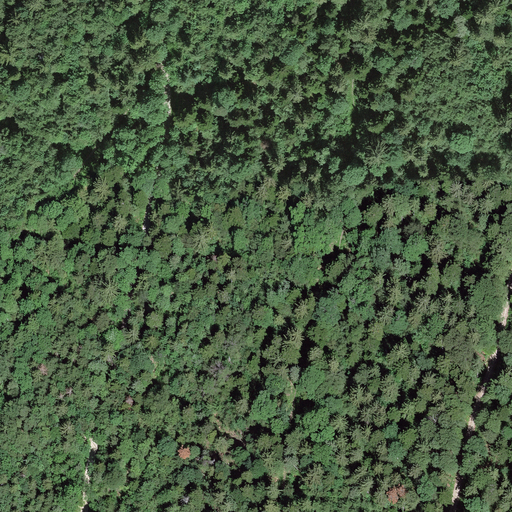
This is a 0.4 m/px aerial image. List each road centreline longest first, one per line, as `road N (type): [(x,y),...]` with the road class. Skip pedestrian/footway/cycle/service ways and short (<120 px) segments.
road 1 (track): [(177,0),(165,145),(84,511)]
road 2 (track): [(511,325),(446,511)]
